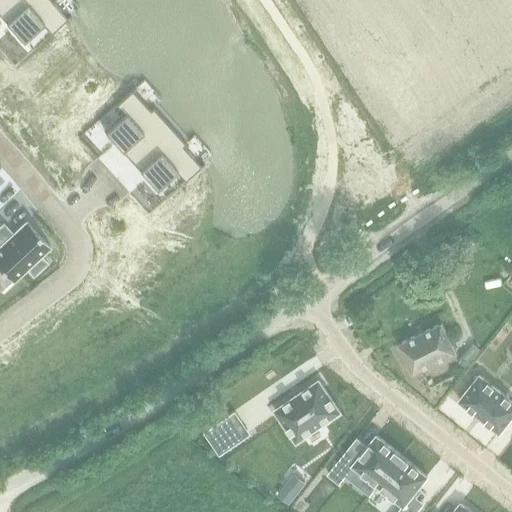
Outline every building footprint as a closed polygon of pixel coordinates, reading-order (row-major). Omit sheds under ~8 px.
[(0,0),(0,8),(9,0),(0,0)] [(9,0),(0,8),(0,15),(22,40),(42,23),(51,33),(67,18),(50,0),(9,0)] [(124,114),(104,131),(130,160),(169,126),(152,107),(150,110),(131,89),(115,104),(124,114)] [(169,126),(130,160),(156,189),(176,172),(184,182),(201,167),(183,147),(186,144),(169,126)] [(0,226),(0,266),(12,280),(26,267),(32,273),(46,261),(39,254),(50,245),(26,219),(12,233),(10,231),(7,234),(0,226)] [(441,322),(397,343),(412,373),(455,352),(441,322)] [(511,399),(479,374),(459,399),(499,432),(511,415),(511,399)] [(319,379),(275,409),(296,440),(340,410),(319,379)] [(213,425),(203,431),(217,453),(227,446),(213,425)] [(353,464),(352,464),(353,464),(378,484),(402,454),(376,434),(353,464)] [(402,454),(378,484),(403,504),(427,475),(402,454)] [(342,455),(328,473),(339,481),(353,464),(352,464),(353,464),(342,455)] [(473,511),(461,501),(452,511),(473,511)]
